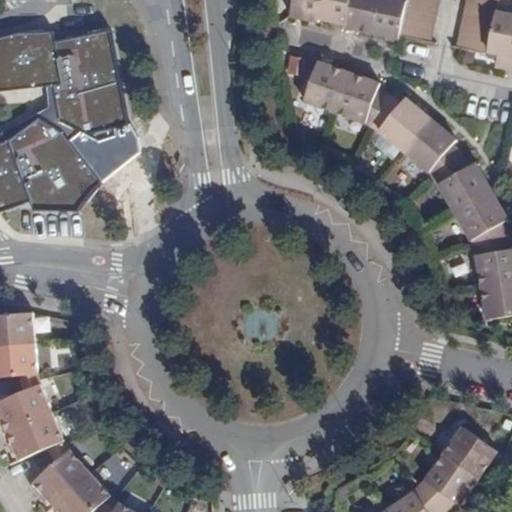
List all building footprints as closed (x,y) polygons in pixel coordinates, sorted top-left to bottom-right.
[(299,0),(297,12),(325,18),(325,15),(328,0),(299,0)] [(328,0),(325,15),(352,21),(356,0),(328,0)] [(356,0),(352,21),(352,24),(379,30),(385,0),(356,0)] [(413,0),(385,0),(379,30),(406,35),(406,33),(409,19),(412,5),(413,0)] [(413,0),(412,5),(443,11),(445,0),(413,0)] [(507,0),(474,0),(473,4),(505,11),(507,0)] [(505,11),(473,4),(471,18),(502,24),(505,11)] [(443,11),(412,5),(409,19),(440,25),(443,11)] [(511,65),(511,12),(505,11),(502,24),(499,38),(496,50),(504,52),(502,63),(511,65)] [(502,24),(471,18),(467,31),(499,38),(502,24)] [(409,19),(406,33),(437,39),(440,25),(409,19)] [(110,29),(56,40),(54,30),(21,31),(0,36),(0,91),(54,84),(59,105),(43,118),(39,116),(9,138),(0,141),(0,211),(31,200),(34,208),(81,209),(102,179),(76,146),(85,131),(129,122),(110,29)] [(499,38),(467,31),(465,44),(496,51),(496,50),(499,38)] [(286,75),(302,78),(306,59),(289,56),(286,75)] [(340,112),(355,70),(324,59),(310,100),(340,112)] [(386,82),(355,70),(340,112),(370,123),(376,128),(395,96),(385,90),(386,82)] [(406,103),(395,96),(376,128),(389,137),(407,154),(435,120),(411,99),(406,103)] [(460,142),(435,120),(407,154),(436,180),(464,156),(457,147),(460,142)] [(152,175),(161,146),(144,140),(135,169),(152,175)] [(442,186),(457,213),(494,193),(480,167),(474,169),(464,156),(436,180),(442,186)] [(457,213),(477,248),(510,237),(506,226),(509,223),(494,193),(457,213)] [(482,257),(486,285),(511,281),(511,241),(510,237),(477,248),(482,257)] [(511,281),(486,285),(490,318),(511,315),(511,281)] [(0,347),(38,344),(36,314),(0,316),(0,347)] [(38,344),(0,347),(0,376),(20,375),(41,373),(38,344)] [(41,373),(20,375),(22,384),(42,379),(41,373)] [(43,384),(42,379),(22,384),(24,392),(43,384)] [(55,412),(43,384),(24,392),(0,400),(0,408),(10,432),(55,412)] [(67,441),(55,412),(10,432),(22,460),(49,449),(67,441)] [(458,428),(439,454),(475,480),(493,454),(458,428)] [(52,455),(69,445),(67,441),(49,449),(52,455)] [(57,464),(73,450),(69,445),(52,455),(57,464)] [(55,505),(92,472),(73,450),(57,464),(35,481),(55,505)] [(439,454),(415,488),(438,511),(441,511),(450,503),(459,504),(475,480),(439,454)] [(93,511),(97,509),(112,496),(92,472),(55,505),(61,511),(93,511)] [(438,511),(415,488),(384,510),(385,511),(438,511)] [(100,511),(105,511),(115,500),(112,496),(97,509),(100,511)] [(114,511),(120,503),(115,500),(105,511),(114,511)] [(135,511),(120,503),(114,511),(135,511)]
